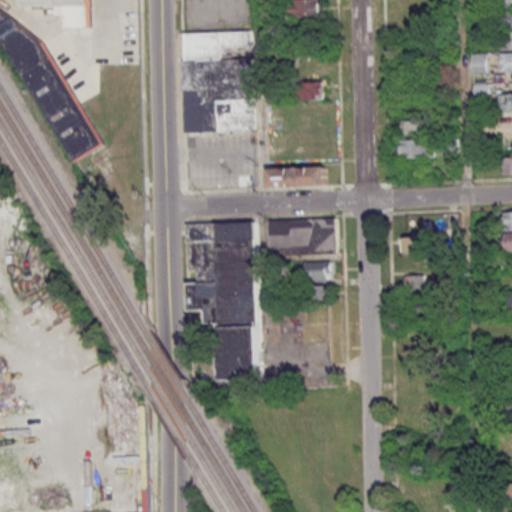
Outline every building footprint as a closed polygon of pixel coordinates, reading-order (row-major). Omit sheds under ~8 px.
[(92,27),(91,0),(22,0),(22,7),(58,6),(58,15),(68,15),(68,27),(92,27)] [(325,0),(291,0),(291,17),(326,17),(325,0)] [(185,32),(186,132),(254,131),(253,58),(225,59),(225,51),(243,51),(242,48),(252,48),(252,31),(185,32)] [(488,53),(470,53),(470,73),(488,73),(488,53)] [(329,120),(329,103),(324,103),(323,59),(297,59),(297,120),(329,120)] [(489,84),(474,84),(474,97),(489,97),(489,84)] [(422,134),(422,120),(402,120),(402,134),(422,134)] [(398,157),(436,157),(436,139),(398,139),(398,157)] [(269,166),(269,186),(328,186),(328,166),(269,166)] [(337,254),(336,218),(269,219),(270,255),(337,254)] [(261,379),(258,222),(190,223),(190,268),(198,268),(198,281),(189,281),(190,311),(206,310),(206,323),(221,323),(222,379),(261,379)] [(400,236),(400,253),(423,253),(423,236),(400,236)] [(332,279),(332,261),(305,261),(305,279),(332,279)] [(425,275),(404,275),(404,292),(425,292),(425,275)] [(332,299),(332,284),(316,284),(316,299),(332,299)] [(144,466),(143,435),(122,435),(122,466),(144,466)]
